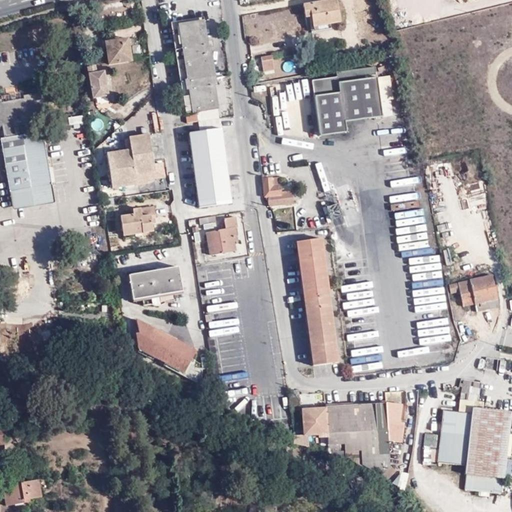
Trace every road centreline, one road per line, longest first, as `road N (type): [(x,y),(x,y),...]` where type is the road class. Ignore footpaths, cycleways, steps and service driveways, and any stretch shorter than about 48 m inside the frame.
road 1 (residential): [(226,0),(298,379),(354,386),(441,379),(499,337)]
road 2 (residential): [(145,0),(208,384)]
road 3 (unknown): [(248,132),(351,150),(368,163),(401,343)]
